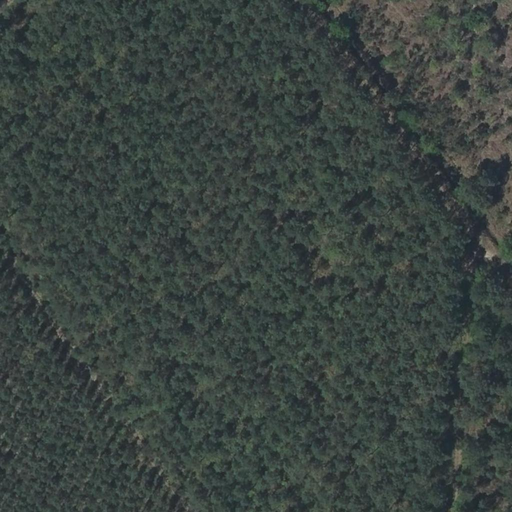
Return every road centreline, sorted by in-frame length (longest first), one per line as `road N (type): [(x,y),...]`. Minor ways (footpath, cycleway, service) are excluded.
road 1 (track): [(322,0),(493,236),(460,511)]
road 2 (track): [(0,218),(210,511)]
